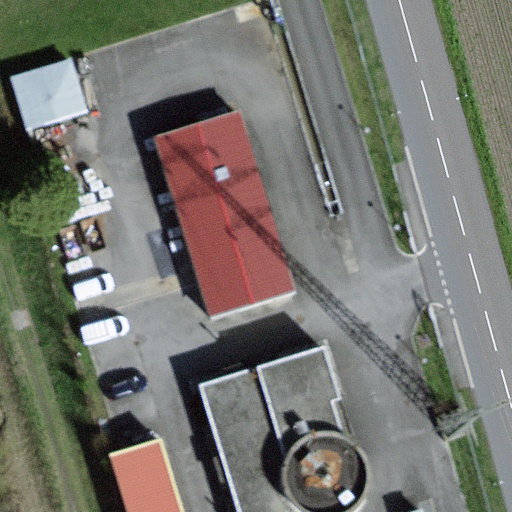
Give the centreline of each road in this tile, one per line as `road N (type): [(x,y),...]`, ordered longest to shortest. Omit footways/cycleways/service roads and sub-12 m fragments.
road 1 (tertiary): [(511,404),(398,0)]
road 2 (track): [(0,258),(77,511)]
